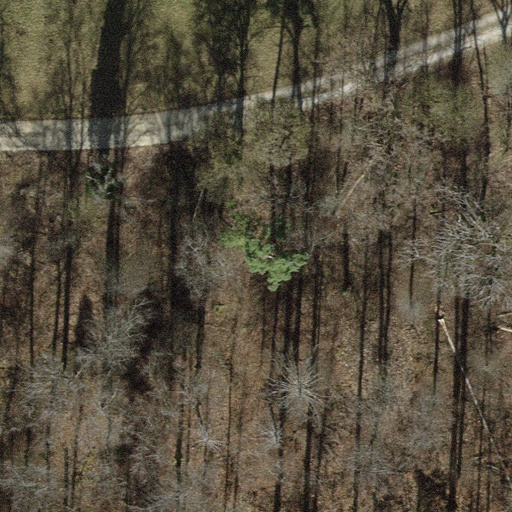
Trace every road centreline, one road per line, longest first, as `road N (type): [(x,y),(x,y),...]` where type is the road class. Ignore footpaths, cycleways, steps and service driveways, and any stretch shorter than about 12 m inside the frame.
road 1 (track): [(295,98),(196,122),(0,133)]
road 2 (track): [(511,17),(295,98)]
